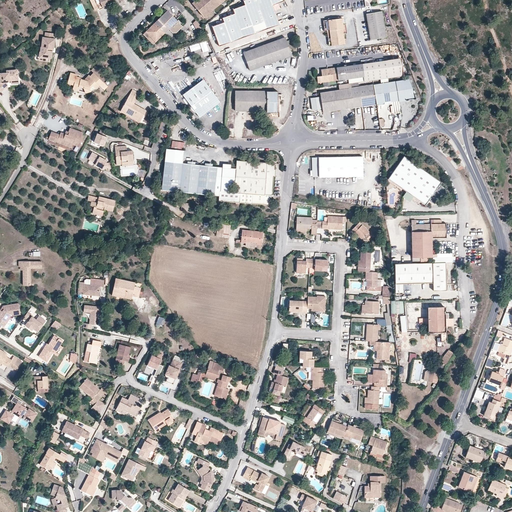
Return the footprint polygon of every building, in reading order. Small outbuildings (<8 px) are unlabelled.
[(99,8),(94,0),(90,0),(95,10),(99,8)] [(115,1),(114,0),(94,0),(99,8),(115,1)] [(204,17),(224,0),(195,0),(192,3),(204,17)] [(217,44),(277,23),(270,5),(283,1),(282,0),(242,0),(243,3),(231,7),(233,11),(221,15),(223,21),(210,25),(217,44)] [(177,21),(167,11),(159,19),(160,19),(152,27),(151,27),(146,32),(155,42),(169,29),(173,33),(176,33),(183,26),(179,23),(177,21)] [(385,36),(381,11),(366,13),(369,38),(385,36)] [(343,28),(342,25),(341,18),(330,19),(331,30),(329,30),(331,45),(344,43),(343,38),(342,28),(343,28)] [(152,27),(160,19),(159,19),(151,27),(152,27)] [(331,30),(330,19),(322,20),(324,31),(326,30),(328,45),(331,45),(329,30),(331,30)] [(203,27),(202,27),(196,20),(193,24),(196,28),(200,33),(204,30),(203,27)] [(155,42),(146,32),(143,34),(153,44),(155,42)] [(291,55),(284,37),(243,52),(250,70),(291,55)] [(45,58),(51,59),(52,59),(53,50),(54,50),(56,40),(46,38),(43,38),(42,48),(41,47),(41,52),(40,52),(39,58),(45,59),(45,58)] [(205,41),(199,42),(202,52),(208,51),(205,41)] [(404,75),(401,57),(387,59),(387,60),(396,59),(399,76),(404,75)] [(399,76),(396,59),(387,60),(387,59),(362,63),(364,76),(364,80),(373,79),(380,78),(388,77),(395,76),(399,76)] [(364,76),(362,63),(321,69),(322,75),(317,76),(318,82),(348,78),(364,76)] [(106,85),(97,76),(102,71),(95,65),(90,70),(93,72),(89,76),(89,78),(86,80),(83,79),(75,77),(76,74),(69,72),(67,79),(74,81),(73,84),(79,86),(83,87),(84,92),(90,90),(89,88),(91,85),(95,88),(98,84),(102,88),(106,85)] [(19,80),(19,74),(17,74),(16,70),(7,71),(7,73),(0,74),(1,83),(0,83),(0,89),(2,92),(9,86),(8,83),(10,82),(10,81),(12,81),(19,80)] [(416,98),(409,78),(395,80),(399,99),(399,101),(416,98)] [(193,110),(200,118),(220,102),(202,80),(182,96),(191,107),(193,105),(195,107),(193,110)] [(399,99),(395,80),(388,81),(391,101),(399,99)] [(362,105),(359,86),(358,81),(351,82),(351,87),(354,106),(355,106),(362,105)] [(391,101),(388,81),(381,83),(384,102),(391,101)] [(384,102),(381,83),(373,84),(376,103),(377,104),(384,103),(384,102)] [(376,103),(373,84),(359,86),(362,105),(376,103)] [(354,106),(351,87),(339,89),(320,92),(323,111),(354,106)] [(146,110),(133,103),(139,93),(132,89),(120,110),(126,113),(127,110),(132,113),(131,114),(141,120),(146,110)] [(266,117),(278,118),(279,92),(236,90),(235,109),(263,111),(263,114),(266,115),(266,117)] [(309,98),(311,110),(320,108),(318,96),(309,98)] [(401,112),(399,101),(399,99),(391,101),(392,103),(393,113),(401,112)] [(141,120),(131,114),(132,113),(127,110),(126,113),(140,121),(141,120)] [(80,147),(84,136),(82,135),(83,133),(70,128),(68,132),(69,132),(68,135),(65,134),(61,132),(60,135),(51,132),(49,137),(48,139),(61,144),(63,140),(73,144),(80,147)] [(104,146),(107,137),(105,136),(107,132),(101,130),(99,134),(97,133),(94,142),(104,146)] [(183,148),(184,141),(171,140),(170,147),(183,148)] [(133,162),(132,151),(127,151),(124,151),(124,146),(117,146),(115,147),(117,165),(122,164),(122,162),(128,162),(133,162)] [(214,196),(217,167),(212,166),(205,165),(200,165),(195,164),(187,164),(182,163),(183,158),(184,150),(166,149),(162,190),(214,196)] [(107,161),(92,152),(88,159),(95,163),(95,164),(103,169),(106,163),(107,161)] [(363,175),(362,156),(311,157),(311,176),(363,175)] [(441,182),(404,156),(388,179),(406,191),(413,197),(425,205),(429,200),(434,204),(440,203),(446,194),(445,188),(439,184),(441,182)] [(272,195),(275,163),(237,160),(236,168),(231,168),(222,167),(217,167),(214,196),(219,196),(219,201),(236,202),(235,204),(239,204),(239,202),(270,205),(271,197),(269,197),(269,195),(271,195),(272,195)] [(395,186),(388,181),(386,182),(387,191),(395,186)] [(410,202),(413,197),(406,191),(402,197),(410,202)] [(102,215),(104,210),(113,212),(115,201),(98,197),(98,198),(88,196),(87,200),(91,201),(90,206),(94,207),(93,213),(102,215)] [(188,211),(190,203),(182,202),(181,210),(188,211)] [(342,229),(343,222),(346,222),(346,217),(328,216),(327,217),(327,222),(324,222),(318,221),(318,228),(327,229),(327,226),(334,226),(333,229),(342,229)] [(316,234),(317,224),(312,224),(312,220),(312,218),(297,217),(296,228),(307,228),(311,229),(311,234),(316,234)] [(224,225),(224,224),(217,223),(216,228),(217,229),(216,233),(217,233),(223,234),(224,225)] [(445,237),(445,223),(430,223),(430,224),(411,224),(410,247),(407,247),(407,250),(410,250),(410,257),(428,257),(436,257),(436,253),(431,253),(431,237),(445,237)] [(369,232),(362,225),(360,227),(358,224),(352,229),(362,239),(365,236),(367,238),(370,235),(369,233),(369,232)] [(228,238),(230,226),(224,225),(223,234),(217,233),(216,237),(228,238)] [(262,245),(263,232),(242,230),(241,240),(241,242),(246,243),(246,241),(257,242),(257,244),(261,244),(262,245)] [(370,272),(371,253),(361,252),(360,260),(360,267),(358,267),(358,271),(366,272),(370,272)] [(310,268),(310,259),(306,259),(306,261),(302,261),(301,261),(301,258),(297,258),(296,273),(306,273),(306,267),(310,268)] [(327,271),(328,260),(310,259),(310,268),(312,268),(315,268),(315,270),(327,271)] [(19,266),(20,266),(23,266),(23,270),(23,285),(31,285),(30,268),(41,268),(41,260),(18,260),(19,266)] [(446,291),(445,263),(432,263),(428,263),(410,263),(394,264),(395,283),(433,283),(433,291),(446,291)] [(377,279),(378,272),(370,272),(366,272),(365,279),(367,279),(366,290),(381,291),(381,287),(377,286),(377,279)] [(141,288),(134,286),(135,282),(116,278),(113,291),(132,296),(139,297),(141,288)] [(99,296),(100,286),(104,286),(104,280),(91,279),(90,279),(90,285),(84,284),(84,282),(79,282),(78,292),(83,293),(83,294),(99,296)] [(132,296),(113,291),(112,295),(131,300),(132,296)] [(325,311),(326,297),(317,296),(317,297),(308,297),(308,301),(307,308),(311,308),(320,309),(320,310),(321,310),(321,311),(325,311)] [(307,308),(308,301),(289,300),(289,310),(302,311),(302,313),(307,313),(307,308)] [(378,314),(379,302),(365,301),(365,305),(365,313),(378,314)] [(404,313),(404,301),(391,301),(391,313),(404,313)] [(20,313),(18,302),(3,304),(3,307),(1,310),(0,309),(0,324),(1,324),(3,320),(4,321),(10,313),(12,315),(20,313)] [(99,318),(101,305),(84,304),(83,310),(90,311),(89,323),(84,322),(83,326),(91,328),(93,323),(95,323),(96,317),(99,318)] [(445,332),(445,319),(449,319),(448,313),(445,313),(445,307),(428,307),(428,332),(441,332),(441,342),(447,342),(447,332),(445,332)] [(39,329),(46,319),(39,314),(36,318),(32,315),(32,314),(28,311),(24,317),(29,320),(25,325),(31,329),(33,325),(34,325),(39,329)] [(4,326),(12,315),(10,313),(4,321),(3,320),(1,324),(4,326)] [(57,328),(60,323),(55,319),(52,325),(57,328)] [(378,330),(378,325),(367,324),(366,341),(370,341),(377,342),(378,330)] [(394,337),(392,325),(387,325),(388,331),(389,333),(391,333),(391,337),(389,337),(389,342),(390,342),(395,342),(394,337)] [(58,346),(60,344),(63,339),(54,334),(48,343),(46,346),(45,345),(38,355),(47,360),(52,352),(53,350),(55,351),(58,346)] [(507,355),(510,348),(511,348),(511,340),(511,341),(506,338),(505,338),(503,342),(502,341),(501,341),(500,344),(497,351),(499,352),(498,356),(504,358),(504,360),(508,362),(508,359),(509,355),(507,355)] [(95,362),(98,346),(100,346),(101,341),(93,339),(92,344),(88,343),(84,360),(95,362)] [(389,360),(390,342),(389,342),(377,342),(370,341),(370,345),(373,345),(378,346),(377,351),(377,359),(389,360)] [(129,355),(130,347),(119,344),(115,362),(123,364),(124,360),(127,361),(129,355)] [(17,370),(22,362),(14,356),(11,360),(6,356),(7,354),(0,349),(0,365),(0,366),(2,363),(3,361),(9,365),(17,370)] [(446,365),(453,353),(449,350),(444,355),(440,361),(446,365)] [(311,359),(312,351),(300,351),(299,358),(303,358),(303,362),(303,366),(306,366),(311,367),(313,367),(314,359),(311,359)] [(159,364),(163,355),(158,353),(156,357),(151,355),(147,364),(152,366),(151,368),(156,370),(154,375),(158,377),(163,366),(159,364)] [(172,384),(180,363),(179,363),(181,358),(174,355),(169,366),(164,376),(166,377),(165,381),(172,384)] [(228,382),(230,377),(223,375),(222,374),(223,371),(225,366),(214,362),(212,369),(208,368),(205,375),(217,379),(217,381),(218,382),(214,396),(225,399),(229,389),(226,388),(228,382)] [(284,368),(277,362),(275,369),(283,372),(284,368)] [(324,374),(325,372),(322,372),(323,367),(313,367),(311,367),(311,372),(313,372),(313,380),(312,388),(324,388),(324,382),(324,374)] [(286,386),(288,378),(282,376),(283,372),(275,369),(274,373),(277,374),(275,383),(273,382),(272,382),(270,388),(274,389),(272,393),(279,395),(280,391),(282,385),(284,385),(286,386)] [(500,385),(506,371),(502,369),(500,373),(500,374),(495,373),(492,371),(488,380),(500,385)] [(387,387),(388,374),(385,374),(385,370),(373,370),(373,374),(373,383),(374,383),(374,386),(379,387),(387,387)] [(437,383),(439,372),(430,370),(428,381),(437,383)] [(201,373),(201,372),(198,371),(197,375),(193,374),(191,381),(196,382),(197,381),(199,381),(201,373)] [(217,379),(205,375),(201,373),(199,381),(202,382),(204,377),(217,381),(217,379)] [(48,386),(48,375),(34,375),(34,380),(37,379),(37,383),(38,387),(48,386)] [(95,386),(87,378),(79,387),(93,399),(90,402),(94,405),(91,408),(100,413),(105,404),(98,400),(101,397),(97,394),(100,390),(97,387),(95,386)] [(378,409),(379,387),(374,386),(371,386),(371,390),(368,390),(368,397),(367,404),(365,404),(365,409),(378,409)] [(101,397),(106,392),(102,388),(100,390),(97,394),(101,397)] [(481,399),(484,392),(476,389),(474,396),(481,399)] [(135,406),(132,404),(133,402),(136,404),(139,398),(131,394),(128,400),(122,397),(116,410),(125,414),(126,411),(135,416),(140,407),(136,405),(135,406)] [(28,410),(25,408),(26,407),(20,404),(22,401),(13,395),(11,399),(16,403),(12,410),(10,409),(9,411),(6,410),(1,417),(8,422),(13,414),(14,412),(20,416),(22,413),(25,414),(24,415),(31,420),(36,413),(29,408),(28,410)] [(505,406),(508,399),(502,397),(500,402),(500,404),(505,406)] [(245,409),(248,400),(241,398),(238,407),(245,409)] [(500,404),(500,402),(493,399),(492,403),(489,402),(484,416),(494,419),(500,404)] [(312,427),(323,410),(314,404),(312,407),(305,417),(303,421),(312,427)] [(305,417),(312,407),(309,405),(302,414),(305,417)] [(171,420),(174,418),(168,409),(161,413),(155,417),(154,415),(148,419),(156,431),(160,429),(160,428),(158,426),(166,421),(167,423),(168,424),(172,421),(171,420)] [(284,415),(282,420),(292,424),(294,419),(284,415)] [(281,440),(285,424),(279,422),(279,424),(275,423),(272,422),(268,421),(269,418),(262,416),(262,417),(260,417),(258,425),(260,425),(257,433),(264,435),(265,430),(276,433),(274,438),(281,440)] [(347,424),(347,423),(331,418),(331,420),(346,426),(347,424)] [(89,432),(83,429),(83,428),(66,420),(61,430),(65,432),(65,431),(74,435),(74,436),(78,438),(80,434),(86,438),(89,432)] [(107,429),(110,424),(102,420),(100,424),(107,429)] [(343,434),(346,426),(331,420),(326,433),(341,438),(342,437),(343,434)] [(219,444),(223,435),(213,430),(212,432),(209,431),(205,429),(207,425),(202,423),(201,425),(198,432),(194,441),(199,443),(200,442),(202,443),(207,445),(209,440),(219,444)] [(359,440),(363,430),(354,427),(352,426),(347,424),(346,426),(343,434),(350,437),(359,440)] [(54,442),(59,433),(53,430),(50,436),(49,439),(48,439),(54,442)] [(276,433),(265,430),(264,435),(267,436),(267,434),(272,435),(271,437),(274,438),(276,433)] [(382,455),(386,443),(374,439),(375,437),(370,436),(367,443),(372,445),(369,452),(375,454),(376,452),(382,455)] [(150,450),(153,444),(155,445),(157,441),(148,437),(146,441),(145,440),(141,448),(137,447),(135,452),(147,457),(150,450)] [(121,451),(112,446),(113,445),(109,443),(109,445),(106,443),(96,438),(90,450),(92,452),(91,455),(98,459),(101,453),(107,451),(118,457),(121,451)] [(291,450),(305,457),(307,452),(304,451),(305,448),(293,442),(291,446),(288,445),(283,456),(287,458),(291,450)] [(480,462),(484,451),(480,449),(480,450),(475,449),(476,448),(469,445),(464,456),(480,462)] [(63,461),(67,455),(61,451),(59,453),(49,446),(46,451),(39,463),(46,467),(48,464),(52,467),(55,462),(53,460),(55,456),(63,461)] [(118,457),(107,451),(101,453),(98,459),(102,461),(105,456),(116,461),(118,457)] [(328,467),(330,460),(331,454),(321,451),(319,456),(317,464),(315,471),(317,471),(323,474),(325,474),(327,470),(328,467)] [(511,455),(511,456),(511,458),(510,458),(510,456),(509,456),(498,452),(495,459),(504,463),(503,466),(511,470),(511,455)] [(136,471),(138,467),(140,468),(144,470),(146,466),(129,458),(121,474),(129,478),(130,475),(135,474),(136,471)] [(210,470),(208,467),(210,463),(199,458),(197,462),(203,464),(203,466),(199,469),(203,475),(204,480),(206,481),(204,485),(202,484),(200,488),(208,491),(214,479),(213,475),(212,473),(210,470)] [(84,462),(79,459),(77,468),(88,474),(92,467),(84,462)] [(343,476),(346,467),(340,465),(337,474),(339,474),(342,476),(343,476)] [(95,486),(99,479),(97,478),(100,471),(92,467),(81,489),(89,494),(94,485),(95,486)] [(269,476),(261,472),(260,474),(247,467),(242,476),(249,479),(249,478),(258,482),(257,484),(255,489),(260,491),(269,476)] [(204,485),(206,481),(204,480),(203,475),(199,469),(197,470),(201,477),(201,479),(200,483),(202,484),(204,485)] [(469,490),(474,475),(463,471),(457,486),(469,490)] [(471,491),(477,476),(474,475),(469,490),(471,491)] [(370,476),(370,483),(370,486),(368,486),(365,486),(364,494),(381,494),(381,482),(385,482),(386,476),(370,476)] [(507,488),(504,487),(505,485),(491,479),(487,489),(496,492),(501,495),(500,497),(503,498),(507,488)] [(185,496),(189,489),(178,483),(174,489),(172,492),(167,499),(177,505),(183,495),(185,496)] [(68,505),(63,487),(54,484),(51,494),(56,496),(55,498),(61,500),(62,503),(57,505),(56,505),(58,511),(59,511),(66,511),(67,510),(66,510),(65,508),(65,506),(68,505)] [(128,497),(120,489),(112,489),(112,499),(117,498),(120,498),(123,501),(122,503),(117,508),(121,511),(127,504),(128,506),(134,499),(131,496),(128,497)] [(333,499),(344,503),(347,497),(337,492),(333,499)] [(314,511),(312,511),(317,501),(302,494),(300,499),(304,501),(302,506),(303,506),(304,507),(303,510),(301,511),(314,511)] [(179,506),(185,496),(183,495),(177,505),(179,506)] [(453,511),(459,511),(462,505),(458,503),(459,503),(445,497),(440,508),(448,511),(448,510),(450,511),(453,511)] [(130,508),(136,501),(134,499),(128,506),(130,508)] [(261,511),(257,510),(258,507),(243,500),(241,504),(243,505),(240,510),(244,511),(261,511)]
